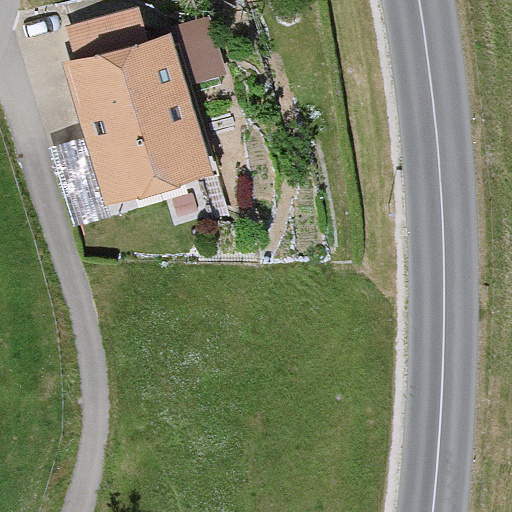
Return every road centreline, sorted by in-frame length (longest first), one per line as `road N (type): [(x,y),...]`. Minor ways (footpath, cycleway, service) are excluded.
road 1 (secondary): [(416,0),(440,203),(437,421),(425,511)]
road 2 (track): [(0,79),(85,308),(95,359),(99,428),(76,511)]
